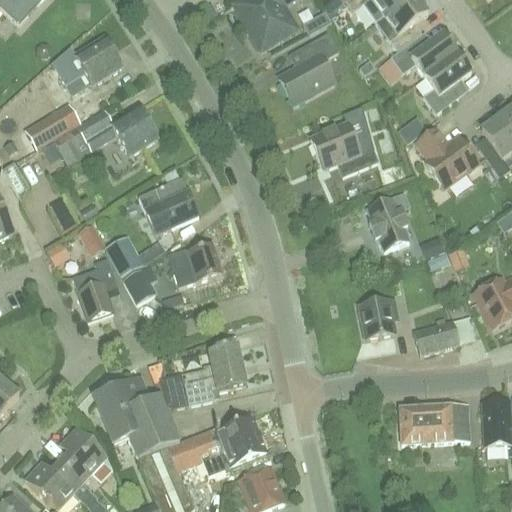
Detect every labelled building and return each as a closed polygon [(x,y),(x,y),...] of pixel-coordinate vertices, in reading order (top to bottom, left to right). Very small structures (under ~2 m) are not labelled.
[(0,0),(0,12),(18,29),(28,19),(24,16),(34,6),(37,9),(45,0),(0,0)] [(234,9),(261,54),(295,34),(281,10),(297,0),(244,0),(239,3),(238,7),(234,9)] [(383,21),(383,22),(413,0),(373,0),(372,1),(370,0),(352,0),(345,5),(353,16),(362,9),(375,27),(383,21)] [(427,19),(413,0),(383,22),(397,41),(390,46),(397,56),(417,41),(410,31),(427,19)] [(319,25),(330,17),(323,7),(312,15),(319,25)] [(278,82),(293,110),(334,88),(322,66),(338,57),(327,38),(297,55),(304,67),(278,82)] [(424,81),(456,58),(442,39),(419,55),(412,45),(390,62),(402,79),(415,69),(424,81)] [(123,72),(104,41),(73,60),(79,70),(72,74),(71,71),(57,79),(71,103),(85,95),(80,86),(86,82),(91,91),(123,72)] [(470,77),(456,58),(424,81),(433,94),(422,101),(435,119),(458,102),(450,92),(470,77)] [(407,123),(416,133),(431,120),(421,110),(407,123)] [(511,111),(499,121),(511,139),(511,111)] [(157,143),(138,112),(111,128),(104,115),(53,146),(67,169),(115,139),(129,161),(157,143)] [(35,154),(78,127),(70,114),(27,140),(35,154)] [(502,164),(511,156),(511,139),(499,121),(480,135),(495,155),(485,163),(499,182),(510,175),(502,164)] [(377,167),(367,143),(355,149),(347,128),(310,143),(323,175),(337,169),(342,181),(377,167)] [(436,133),(415,148),(428,166),(426,167),(444,192),(476,168),(458,143),(449,151),(436,133)] [(19,155),(10,160),(21,183),(30,178),(19,155)] [(5,178),(0,179),(0,194),(8,192),(5,178)] [(160,211),(170,233),(198,220),(181,183),(138,202),(145,217),(160,211)] [(367,213),(383,256),(408,246),(391,204),(367,213)] [(0,243),(12,238),(0,210),(0,243)] [(79,237),(91,260),(104,253),(92,230),(79,237)] [(68,232),(51,242),(62,262),(79,252),(68,232)] [(438,256),(453,250),(447,234),(432,239),(438,256)] [(455,243),(460,258),(476,253),(471,237),(455,243)] [(120,282),(141,270),(136,261),(126,242),(105,254),(120,282)] [(211,250),(188,257),(187,253),(167,260),(177,293),(197,286),(197,287),(220,279),(211,250)] [(96,274),(72,284),(88,326),(112,317),(104,295),(115,291),(105,265),(94,269),(96,274)] [(122,285),(136,309),(154,299),(141,275),(122,285)] [(511,282),(502,288),(500,284),(474,298),(493,333),(511,322),(511,282)] [(393,304),(359,311),(366,344),(394,339),(391,326),(397,325),(393,304)] [(412,337),(419,360),(459,349),(452,326),(412,337)] [(154,355),(158,366),(213,350),(210,338),(154,355)] [(212,398),(246,391),(237,351),(208,358),(210,369),(202,371),(203,374),(181,379),(182,382),(165,386),(172,415),(214,405),(212,398)] [(160,400),(148,404),(139,382),(94,401),(113,448),(128,442),(130,448),(152,439),(172,431),(160,400)] [(0,420),(19,399),(2,384),(0,386),(0,420)] [(509,405),(481,407),(484,451),(509,450),(510,461),(511,460),(511,432),(511,433),(509,405)] [(469,446),(467,408),(398,412),(400,449),(469,446)] [(213,433),(179,447),(188,471),(204,465),(210,480),(265,459),(252,422),(214,437),(213,433)] [(192,511),(178,475),(188,471),(179,447),(172,431),(152,439),(130,448),(137,464),(155,507),(142,511),(192,511)] [(68,458),(59,467),(81,488),(82,487),(106,462),(76,433),(59,450),(68,458)] [(91,496),(82,487),(81,488),(59,467),(50,476),(42,468),(26,485),(53,511),(58,511),(72,498),(86,511),(104,511),(96,504),(97,503),(94,501),(90,496),(91,496)] [(239,484),(249,511),(273,511),(284,508),(270,473),(239,484)] [(25,511),(12,500),(0,511),(25,511)]
